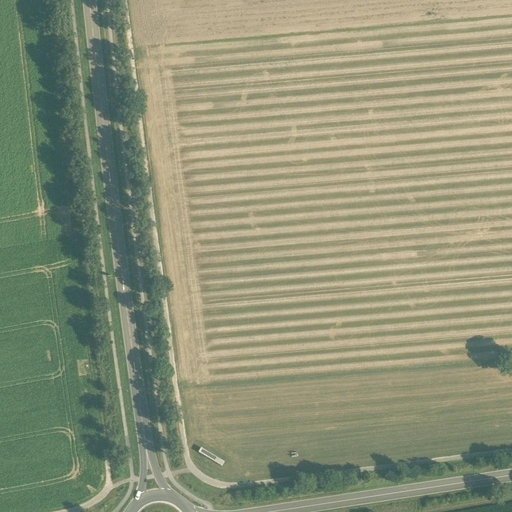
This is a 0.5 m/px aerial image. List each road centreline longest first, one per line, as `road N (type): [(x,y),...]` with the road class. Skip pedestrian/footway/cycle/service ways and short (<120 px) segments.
road 1 (track): [(123,0),(167,364),(188,467)]
road 2 (track): [(107,451),(52,0)]
road 3 (primary): [(146,450),(89,0)]
road 4 (tertiary): [(273,511),(511,476)]
